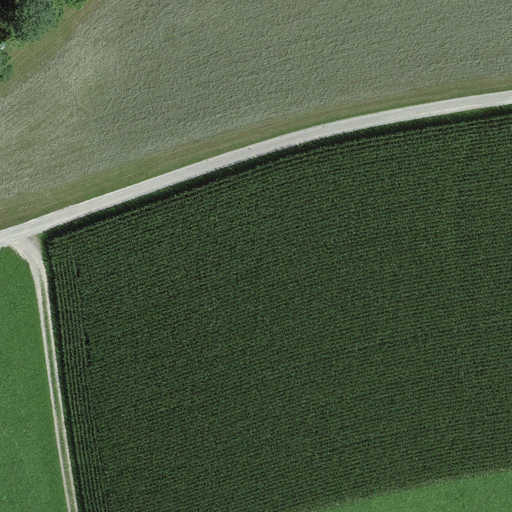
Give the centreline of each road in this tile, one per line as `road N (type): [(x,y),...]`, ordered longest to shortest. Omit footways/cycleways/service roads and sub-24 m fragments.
road 1 (track): [(0,236),(342,124),(511,95)]
road 2 (track): [(26,228),(42,261),(78,511)]
